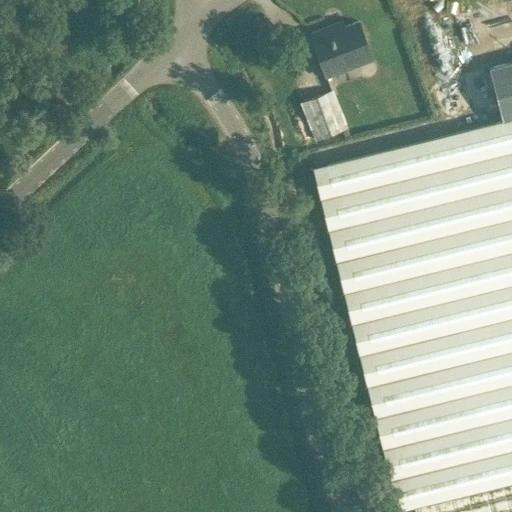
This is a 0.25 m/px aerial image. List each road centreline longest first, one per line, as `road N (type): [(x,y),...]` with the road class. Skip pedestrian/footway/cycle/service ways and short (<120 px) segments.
road 1 (unclassified): [(345,511),(243,115),(190,51),(216,3)]
road 2 (unclassified): [(0,214),(216,3)]
